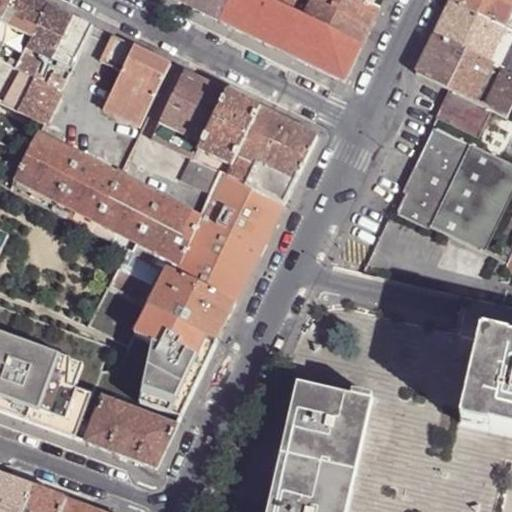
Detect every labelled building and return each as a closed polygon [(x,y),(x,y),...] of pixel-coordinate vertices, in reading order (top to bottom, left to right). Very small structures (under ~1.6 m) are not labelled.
[(0,0),(0,21),(10,0),(0,0)] [(10,0),(0,21),(0,22),(0,23),(11,29),(31,39),(48,7),(34,0),(10,0)] [(172,0),(194,11),(219,23),(230,0),(172,0)] [(234,31),(248,38),(266,2),(271,4),(273,0),(230,0),(219,23),(234,31)] [(273,0),(271,4),(289,13),(295,0),(273,0)] [(312,0),(303,20),(361,49),(369,33),(379,13),(371,9),(353,0),(312,0)] [(353,0),(371,9),(375,0),(353,0)] [(511,0),(452,0),(451,4),(505,31),(511,16),(511,0)] [(350,72),(361,49),(303,20),(289,13),(271,4),(266,2),(248,38),(290,59),(343,85),(350,72)] [(505,31),(451,4),(442,23),(433,39),(488,66),(505,31)] [(48,7),(31,39),(26,49),(71,71),(93,29),(61,13),(48,7)] [(11,29),(0,51),(0,62),(15,71),(23,56),(26,49),(31,39),(11,29)] [(99,64),(122,75),(103,112),(138,130),(170,67),(165,64),(140,52),(112,38),(99,64)] [(506,120),(511,108),(511,78),(488,66),(433,39),(422,63),(415,75),(452,94),(506,120)] [(23,56),(15,71),(18,72),(33,80),(40,65),(23,56)] [(18,72),(1,104),(17,112),(33,80),(18,72)] [(198,80),(185,74),(151,141),(191,161),(194,162),(198,153),(228,95),(198,80)] [(52,75),(47,87),(60,94),(66,82),(52,75)] [(33,80),(17,112),(43,126),(60,94),(47,87),(33,80)] [(245,103),(228,95),(198,153),(230,169),(259,110),(245,103)] [(274,117),(259,110),(230,169),(226,178),(284,207),(318,138),(309,134),(274,117)] [(399,218),(430,233),(480,257),(481,256),(511,191),(511,170),(437,134),(437,135),(423,163),(405,200),(396,217),(399,218)] [(402,198),(405,200),(423,163),(437,135),(433,134),(402,198)] [(38,137),(26,159),(15,182),(96,224),(119,179),(38,137)] [(194,162),(191,161),(181,183),(209,198),(220,175),(194,162)] [(226,178),(220,175),(209,198),(199,220),(179,266),(175,276),(235,307),(258,260),(284,207),(226,178)] [(124,181),(119,179),(96,224),(179,266),(199,220),(124,181)] [(0,213),(83,256),(76,271),(110,289),(128,253),(0,186),(0,213)] [(511,201),(511,191),(481,256),(485,258),(511,201)] [(428,236),(430,233),(399,218),(397,221),(428,236)] [(226,327),(235,307),(175,276),(167,273),(135,341),(158,352),(140,406),(181,422),(226,327)] [(511,346),(510,346),(510,344),(483,338),(482,340),(480,340),(460,427),(462,428),(462,430),(489,436),(489,434),(511,439),(511,346)] [(0,412),(0,413),(17,420),(39,354),(0,339),(0,412)] [(39,354),(17,420),(59,435),(77,442),(91,398),(69,390),(68,365),(39,354)] [(268,511),(276,511),(284,477),(302,400),(305,391),(298,389),(277,476),(268,511)] [(346,511),(351,491),(372,401),(352,396),(350,402),(305,391),(302,400),(284,477),(276,511),(346,511)] [(157,472),(177,430),(109,404),(103,402),(88,446),(136,464),(157,472)] [(13,482),(0,477),(0,511),(23,511),(32,489),(13,482)] [(47,495),(32,489),(23,511),(61,511),(65,501),(47,495)] [(95,511),(79,506),(65,501),(61,511),(95,511)]
